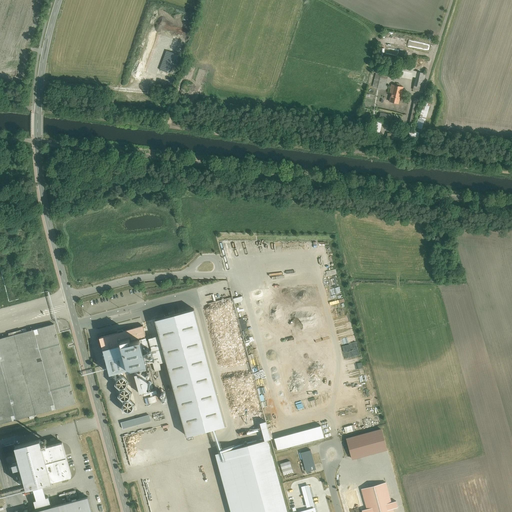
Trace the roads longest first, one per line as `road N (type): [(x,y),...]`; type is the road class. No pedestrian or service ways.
road 1 (track): [(38,108),(511,171)]
road 2 (tertiary): [(69,297),(37,137),(41,73),(59,0)]
road 3 (tertiary): [(126,511),(70,303)]
road 4 (residential): [(69,297),(145,276),(207,271)]
